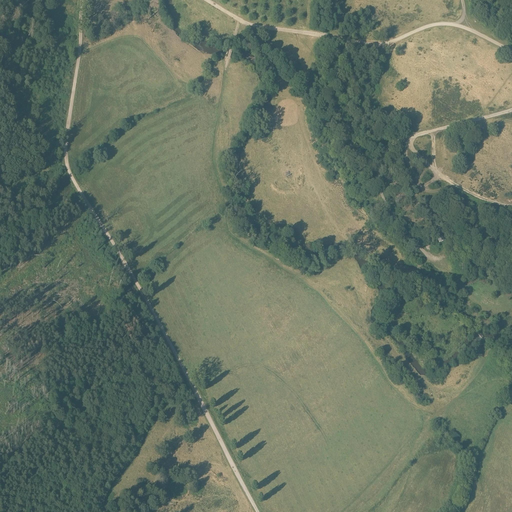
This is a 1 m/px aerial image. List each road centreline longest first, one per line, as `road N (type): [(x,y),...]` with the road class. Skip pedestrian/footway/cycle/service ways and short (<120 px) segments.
road 1 (track): [(83,0),(71,174),(129,265),(258,511)]
road 2 (track): [(426,261),(383,198),(386,150),(511,109)]
road 3 (track): [(297,32),(379,42),(455,24),(511,51)]
road 4 (track): [(345,238),(301,127),(297,32)]
road 5 (track): [(511,209),(447,183),(413,153),(409,138)]
